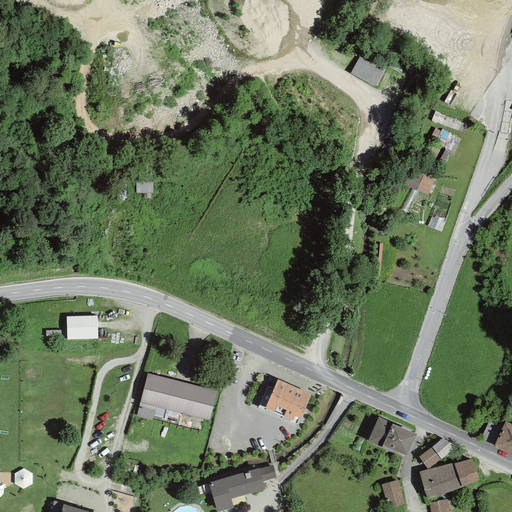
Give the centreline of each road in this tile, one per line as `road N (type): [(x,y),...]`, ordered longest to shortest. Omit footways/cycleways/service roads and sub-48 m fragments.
road 1 (secondary): [(399,411),(120,290),(0,295)]
road 2 (track): [(111,209),(109,252),(120,268),(316,352)]
road 3 (residential): [(399,411),(462,233),(511,182)]
road 4 (secondary): [(511,462),(399,411)]
